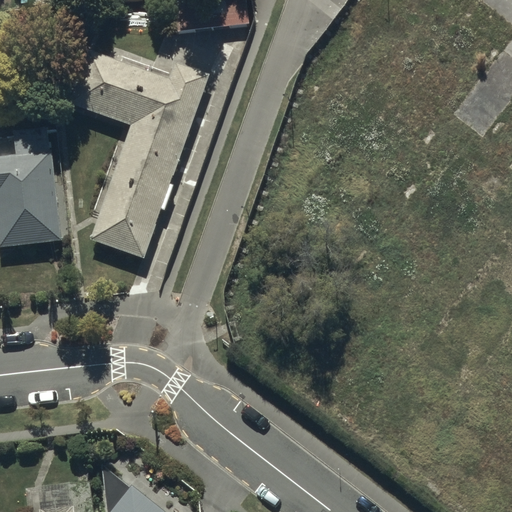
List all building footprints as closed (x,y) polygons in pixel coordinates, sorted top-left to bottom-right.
[(243,0),(182,0),(172,1),(176,40),(247,31),(243,0)] [(394,0),(313,109),(331,123),(315,144),(383,196),(435,127),(368,76),(354,94),(351,92),(390,39),(399,46),(385,64),(447,111),(498,44),(439,0),(429,0),(420,12),(410,5),(413,0),(394,0)] [(178,72),(173,86),(97,59),(78,112),(136,133),(95,248),(147,267),(213,84),(178,72)] [(421,377),(443,394),(392,462),(458,511),(459,511),(510,445),(491,430),(503,414),(511,420),(511,115),(489,145),(511,162),(511,170),(508,175),(511,178),(511,192),(450,145),(403,207),(470,258),(458,274),(391,223),(342,288),(391,325),(380,339),(358,322),(303,394),(369,445),(421,377)] [(53,137),(17,141),(20,164),(0,166),(0,231),(3,257),(65,251),(53,137)] [(150,511),(100,473),(105,511),(150,511)] [(39,511),(75,511),(74,491),(38,494),(39,511)]
